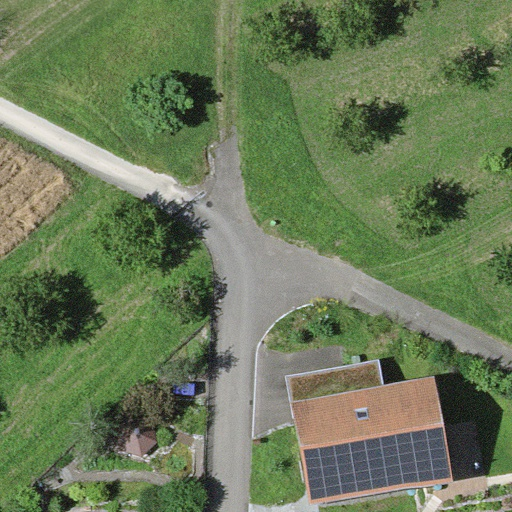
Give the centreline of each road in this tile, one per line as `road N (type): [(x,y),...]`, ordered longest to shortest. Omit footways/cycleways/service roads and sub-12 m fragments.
road 1 (residential): [(225,511),(234,231)]
road 2 (track): [(227,0),(225,140),(234,231)]
